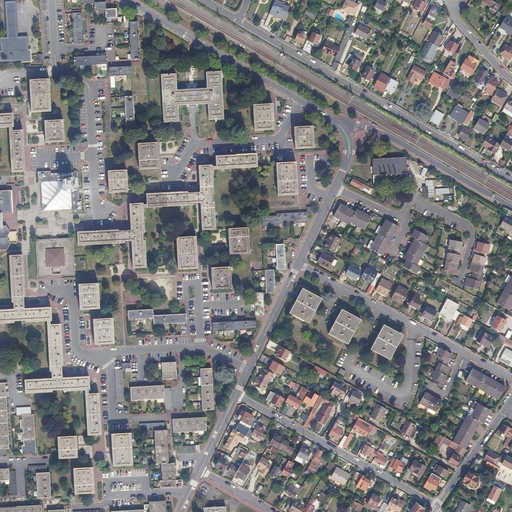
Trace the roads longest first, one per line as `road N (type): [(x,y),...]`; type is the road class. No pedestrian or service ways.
road 1 (residential): [(236,22),(511,179)]
road 2 (residential): [(437,506),(235,395)]
road 3 (residential): [(300,102),(126,0)]
road 4 (residential): [(298,263),(461,351)]
road 5 (residential): [(172,174),(194,144),(275,141),(300,102)]
road 6 (residential): [(400,219),(410,200),(468,229),(457,283)]
road 7 (residential): [(110,352),(114,420),(168,417)]
